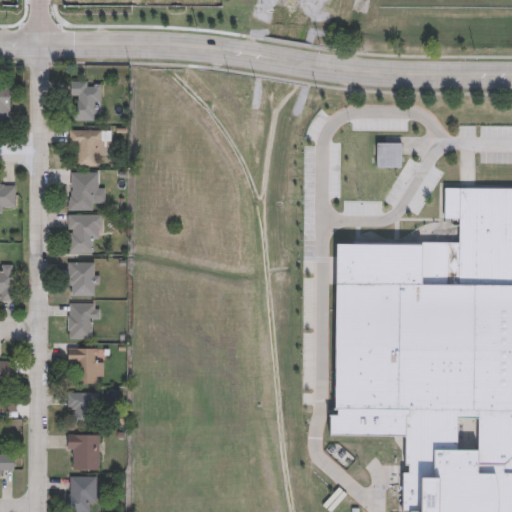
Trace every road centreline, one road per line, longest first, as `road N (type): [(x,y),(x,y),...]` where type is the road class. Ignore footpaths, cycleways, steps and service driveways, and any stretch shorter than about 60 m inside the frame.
road 1 (residential): [(37,511),(40,42)]
road 2 (tertiary): [(0,41),(256,54)]
road 3 (tertiary): [(315,66),(372,76),(511,78)]
